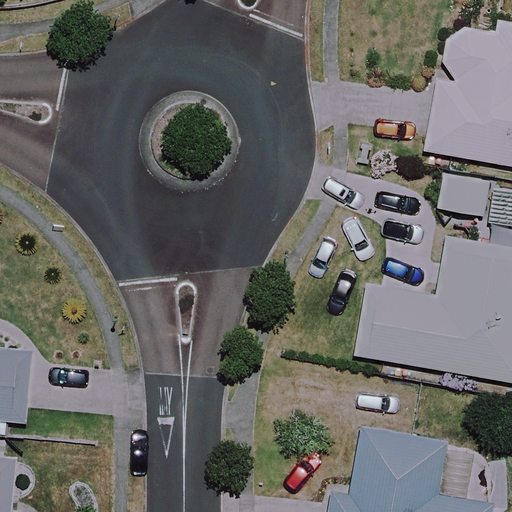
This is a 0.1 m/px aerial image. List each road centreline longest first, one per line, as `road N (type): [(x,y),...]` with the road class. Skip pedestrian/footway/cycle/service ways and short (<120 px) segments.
road 1 (residential): [(231,38),(262,57),(285,86),(296,121),(294,158),(279,192),(254,219),(185,240)]
road 2 (residential): [(182,511),(185,240)]
road 3 (residential): [(87,115),(125,53),(158,35),(195,30),(231,38)]
road 4 (residential): [(185,240),(120,212),(98,184),(87,115)]
